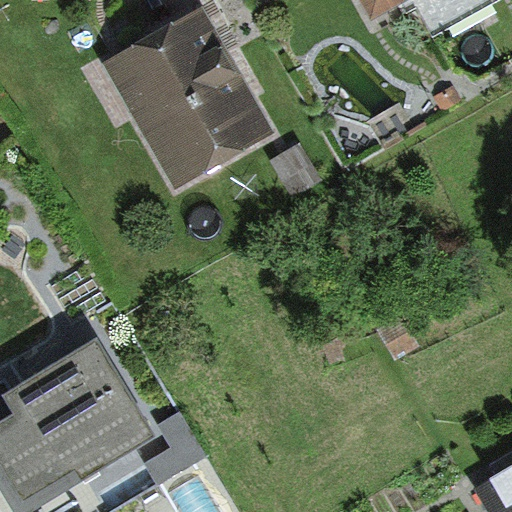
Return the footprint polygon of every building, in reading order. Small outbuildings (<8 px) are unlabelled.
[(355,0),(369,25),(415,0),(355,0)] [(435,0),(451,29),(505,0),(435,0)] [(201,13),(107,67),(178,192),(272,138),(230,63),(201,13)] [(301,147),(271,164),(291,199),(321,182),(301,147)] [(0,511),(114,511),(211,457),(120,312),(0,383),(0,511)] [(511,511),(511,464),(467,491),(479,511),(511,511)]
